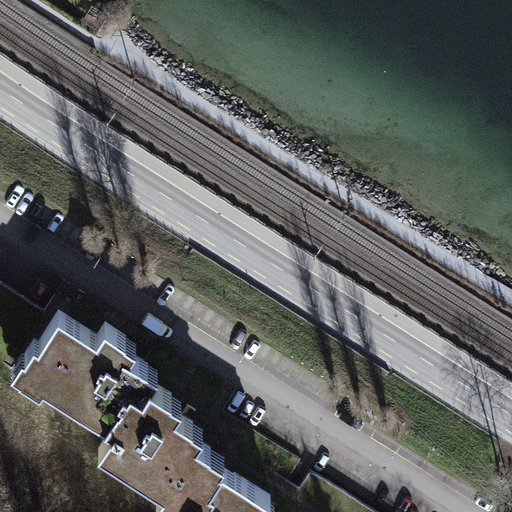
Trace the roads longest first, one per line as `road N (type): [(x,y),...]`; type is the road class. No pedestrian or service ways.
road 1 (primary): [(0,89),(511,418)]
road 2 (residential): [(471,511),(0,216)]
